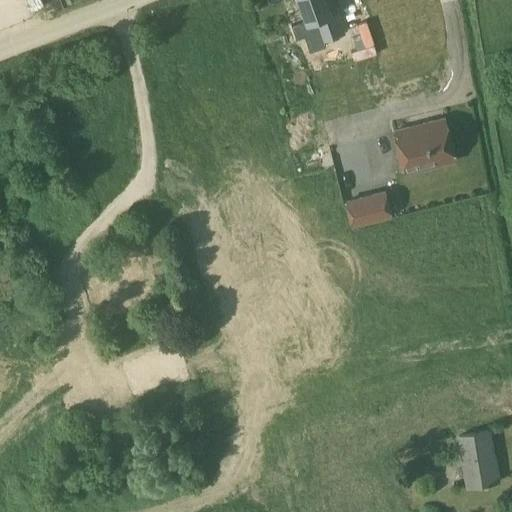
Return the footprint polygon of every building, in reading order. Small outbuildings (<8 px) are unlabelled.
[(323,39),(343,32),(334,5),(329,7),(326,0),(300,0),(308,22),(316,19),(323,39)] [(405,173),(456,160),(446,118),(394,131),(405,173)] [(393,214),(386,189),(348,199),(354,224),(393,214)] [(88,312),(152,283),(137,250),(73,279),(88,312)] [(177,343),(116,361),(127,397),(188,378),(177,343)] [(467,486),(499,481),(496,464),(495,464),(489,430),(459,435),(467,486)] [(254,495),(318,475),(312,455),(248,475),(254,495)]
